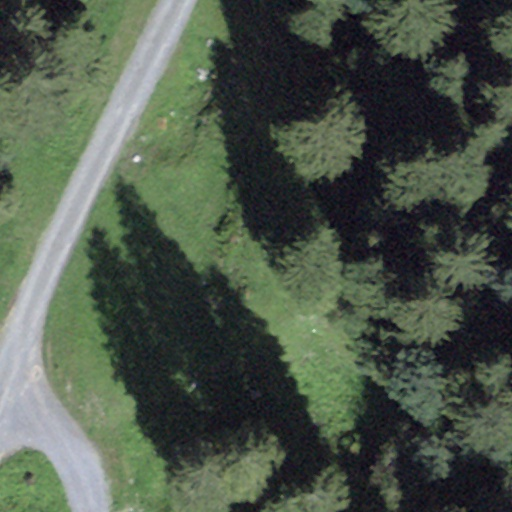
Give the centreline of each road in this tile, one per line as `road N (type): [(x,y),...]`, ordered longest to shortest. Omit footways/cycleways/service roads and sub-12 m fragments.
road 1 (track): [(177,0),(25,317),(16,370)]
road 2 (track): [(16,370),(71,459),(89,511)]
